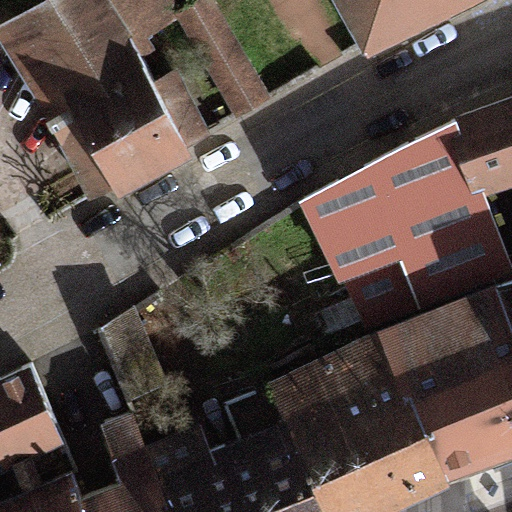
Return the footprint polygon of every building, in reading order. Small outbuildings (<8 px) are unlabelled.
[(48,0),(17,18),(80,120),(112,181),(184,140),(151,80),(131,41),(175,13),(167,0),(119,0),(111,5),(107,0),(48,0)] [(211,0),(194,0),(175,13),(236,112),(266,96),(211,0)] [(445,0),(339,0),(362,42),(445,0)] [(171,69),(151,80),(184,140),(204,130),(171,69)] [(511,95),(449,118),(471,185),(477,183),(511,170),(511,95)] [(449,118),(303,195),(361,318),(373,314),(493,266),(507,262),(477,183),(471,185),(449,118)] [(112,181),(80,120),(60,131),(93,192),(112,181)] [(493,266),(373,314),(378,325),(447,482),(511,454),(511,315),(498,279),(493,266)] [(511,315),(511,275),(498,279),(511,315)] [(130,307),(96,327),(124,391),(160,376),(130,307)] [(378,325),(268,378),(323,511),(373,511),(447,482),(378,325)] [(0,461),(64,430),(49,387),(28,346),(10,351),(0,356),(0,461)] [(151,463),(169,511),(323,511),(268,378),(233,395),(245,425),(253,443),(187,470),(180,451),(151,463)] [(125,478),(81,493),(86,511),(169,511),(151,463),(143,441),(131,408),(103,418),(125,478)] [(253,443),(245,425),(197,445),(188,423),(143,441),(151,463),(180,451),(187,470),(253,443)] [(72,470),(0,500),(0,511),(86,511),(81,493),(72,470)]
